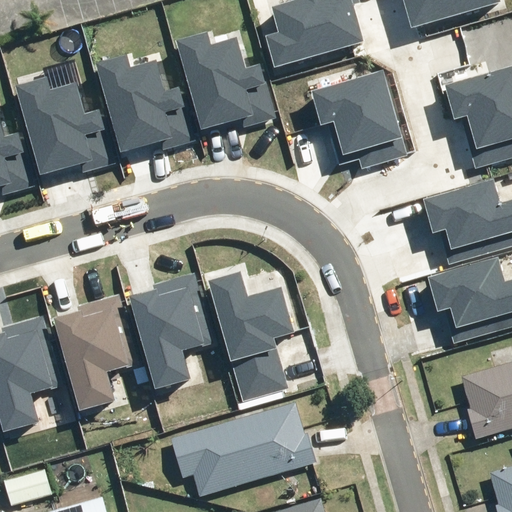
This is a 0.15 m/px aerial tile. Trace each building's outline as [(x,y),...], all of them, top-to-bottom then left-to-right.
[(269,39),(275,60),(346,41),(334,0),(316,0),(318,6),(281,16),(286,35),(269,39)] [(405,0),(411,25),(489,5),(487,0),(405,0)] [(213,38),(181,47),(207,136),(278,115),(267,76),(252,80),(245,56),(220,63),(213,38)] [(134,62),(102,71),(128,159),(199,139),(188,100),(173,104),(166,80),(141,87),(134,62)] [(511,73),(448,89),(455,121),(468,118),(479,162),(511,154),(511,73)] [(384,75),(316,91),(323,123),(336,120),(347,165),(402,152),(384,75)] [(55,83),(23,93),(49,181),(120,160),(109,121),(94,126),(87,102),(62,109),(55,83)] [(0,195),(41,184),(30,145),(15,149),(7,125),(0,127),(0,195)] [(494,187),(428,206),(436,233),(448,229),(452,240),(440,243),(447,267),(511,247),(511,212),(502,215),(494,187)] [(496,263),(430,282),(438,309),(451,305),(454,316),(443,320),(450,343),(511,324),(511,289),(504,292),(496,263)] [(241,271),(213,278),(243,397),(282,388),(270,338),(289,334),(279,295),(249,303),(241,271)] [(192,284),(133,300),(159,392),(192,383),(185,358),(211,351),(192,284)] [(118,309),(58,325),(84,417),(117,408),(110,383),(136,376),(118,309)] [(42,326),(0,337),(0,404),(8,434),(41,425),(34,400),(60,393),(42,326)] [(476,445),(511,434),(511,364),(458,380),(476,445)] [(311,468),(293,406),(167,442),(180,487),(190,485),(194,501),(311,468)] [(101,511),(89,468),(52,482),(49,472),(1,486),(8,509),(49,498),(52,511),(101,511)] [(495,511),(511,511),(511,468),(485,476),(495,511)] [(324,511),(321,501),(276,511),(324,511)]
